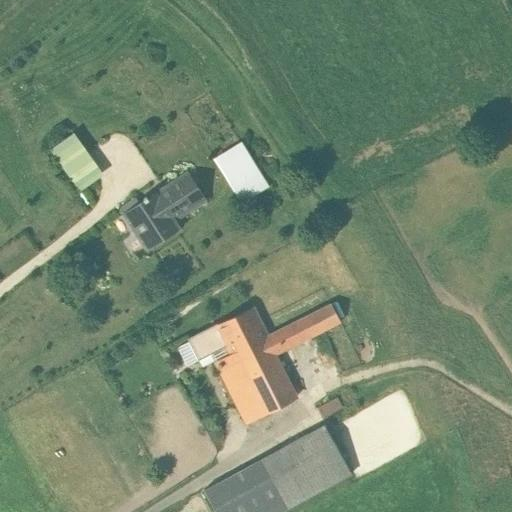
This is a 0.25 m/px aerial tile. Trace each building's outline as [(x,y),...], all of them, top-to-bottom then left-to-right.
[(75,131),(48,149),(76,189),(107,168),(95,151),(91,154),(75,131)] [(211,159),(216,167),(228,160),(241,181),(247,177),(256,190),(267,184),(239,141),(211,159)] [(211,159),(201,165),(216,189),(226,182),(216,167),(211,159)] [(229,188),(241,181),(228,160),(216,167),(226,182),(229,188)] [(201,198),(216,189),(201,165),(186,175),(201,198)] [(183,171),(120,211),(123,214),(137,236),(143,246),(174,226),(170,218),(201,198),(186,175),(183,171)] [(238,202),(256,190),(247,177),(241,181),(229,188),(238,202)] [(128,242),(137,236),(123,214),(114,220),(128,242)] [(266,336),(275,354),(340,321),(331,303),(266,336)] [(217,325),(216,326),(226,345),(231,354),(266,336),(252,308),(217,325)] [(198,360),(226,345),(216,326),(217,325),(216,323),(187,338),(198,360)] [(231,354),(214,362),(245,422),(296,396),(275,354),(266,336),(231,354)] [(336,397),(317,407),(322,417),(342,407),(336,397)] [(325,424),(260,458),(286,508),(352,473),(325,424)] [(260,458),(201,490),(212,511),(277,511),(286,508),(260,458)]
